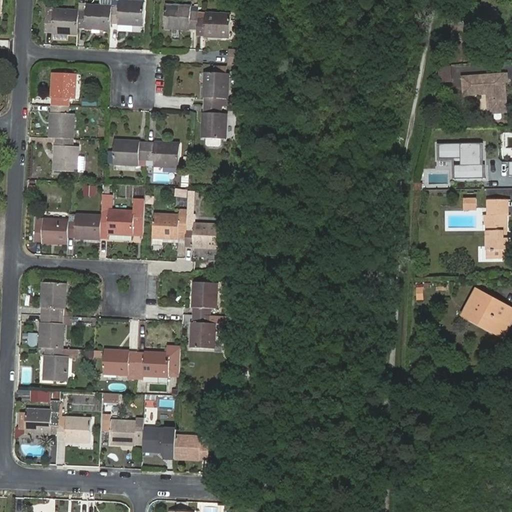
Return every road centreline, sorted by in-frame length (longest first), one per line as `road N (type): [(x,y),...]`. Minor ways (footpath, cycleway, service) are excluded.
road 1 (residential): [(8,476),(147,483)]
road 2 (residential): [(25,126),(19,260)]
road 3 (residential): [(19,260),(130,267),(129,288)]
road 4 (residential): [(29,57),(144,66),(144,80)]
